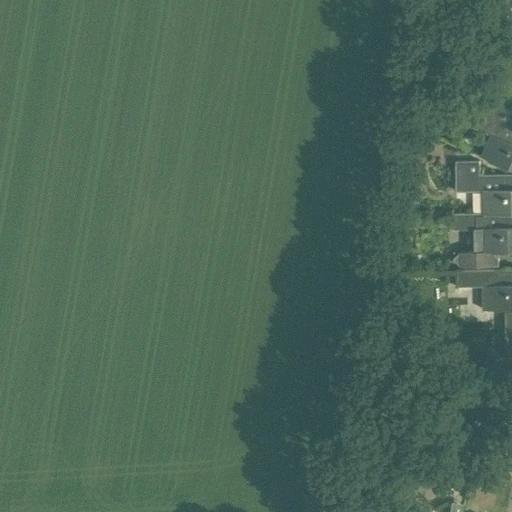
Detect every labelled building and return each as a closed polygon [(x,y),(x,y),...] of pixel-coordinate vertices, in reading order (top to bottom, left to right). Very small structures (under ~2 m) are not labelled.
[(503,48),(511,47),(511,35),(503,36),(503,48)] [(508,49),(503,50),(502,50),(494,52),(495,55),(497,65),(511,61),(508,49)] [(511,132),(511,112),(473,96),(461,123),(494,137),(484,157),(511,169),(511,142),(508,141),(511,132)] [(480,175),(480,161),(456,161),(456,191),(486,191),(487,213),(498,213),(511,212),(511,188),(501,189),(501,175),(480,175)] [(487,213),(452,213),(453,230),(482,229),(483,251),(461,251),(453,259),(461,266),(495,266),(495,251),(511,250),(511,227),(498,228),(498,213),(487,213)] [(487,309),(505,308),(506,355),(511,355),(511,283),(502,283),(502,269),(457,269),(457,285),(487,285),(487,309)]
